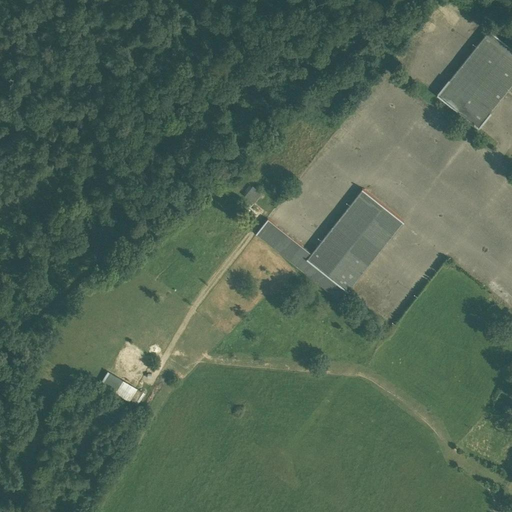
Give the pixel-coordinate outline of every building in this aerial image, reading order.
[(489,30),(449,79),(438,94),(437,93),(437,94),(478,128),(479,127),(479,126),(490,112),(511,84),(511,47),(489,29),(488,30),(489,30)] [(262,193),(252,185),(245,195),(254,202),(262,193)] [(311,252),(268,218),(256,232),(340,300),(348,291),(349,290),(348,290),(403,221),(403,222),(404,221),(362,188),(361,189),(362,189),(311,252)] [(100,380),(129,397),(136,385),(107,368),(100,380)] [(132,394),(136,397),(141,391),(136,388),(132,394)]
